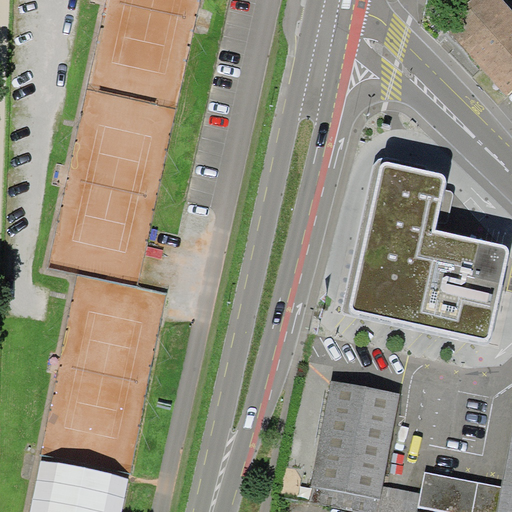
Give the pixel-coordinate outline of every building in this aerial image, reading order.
[(511,9),(503,0),(471,0),(444,25),(507,94),(511,89),(511,9)] [(404,314),(404,313),(477,329),(495,246),(425,232),(438,174),(375,160),(344,301),(404,314)] [(398,396),(331,383),(312,486),(379,498),(398,396)] [(511,511),(511,439),(503,486),(425,472),(419,508),(441,511),(511,511)] [(29,511),(115,511),(121,481),(38,465),(29,511)]
